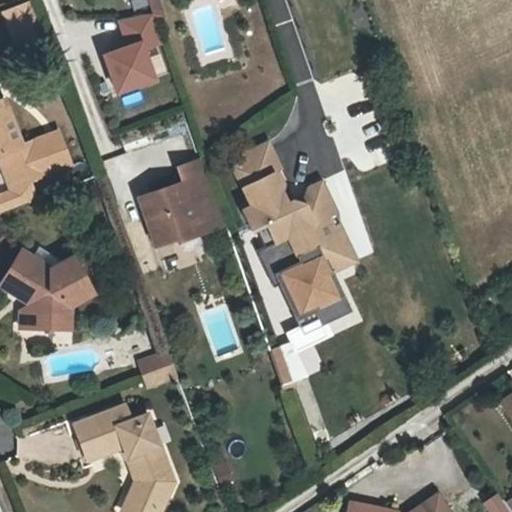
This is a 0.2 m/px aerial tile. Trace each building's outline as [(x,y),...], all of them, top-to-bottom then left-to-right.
[(129,0),(132,10),(146,6),(144,0),(129,0)] [(152,10),(120,19),(128,47),(103,54),(114,92),(157,80),(148,50),(163,46),(152,10)] [(0,168),(7,187),(0,190),(0,218),(33,206),(36,180),(73,166),(57,125),(25,137),(7,91),(0,93),(0,168)] [(336,273),(361,264),(342,216),(330,220),(329,218),(339,214),(325,178),(303,187),(297,202),(288,199),(282,201),(277,191),(280,183),(273,169),(276,168),(263,141),(239,153),(236,162),(228,166),(245,203),(236,207),(246,229),(260,222),(268,242),(282,235),(290,254),(297,256),(301,265),(279,273),(298,323),(348,303),(336,273)] [(333,172),(332,155),(314,156),(315,174),(333,172)] [(215,208),(198,157),(172,166),(177,181),(147,191),(149,198),(134,202),(147,239),(167,232),(168,235),(193,226),(190,217),(215,208)] [(132,196),(134,202),(149,198),(147,191),(132,196)] [(215,208),(190,217),(193,226),(218,217),(215,208)] [(0,276),(0,290),(18,307),(23,304),(30,312),(24,314),(23,334),(64,334),(66,309),(88,298),(69,262),(44,275),(20,254),(0,276)] [(18,307),(24,314),(30,312),(23,304),(18,307)] [(23,334),(24,314),(14,317),(14,335),(23,334)] [(280,345),(292,381),(304,376),(292,341),(280,345)] [(292,381),(280,345),(264,350),(276,386),(292,381)] [(163,357),(136,367),(139,378),(167,368),(163,357)] [(144,391),(173,381),(167,368),(139,378),(144,391)] [(511,389),(498,398),(511,419),(511,389)] [(137,478),(132,490),(128,500),(130,507),(140,511),(160,511),(171,487),(144,418),(127,425),(121,410),(70,429),(84,467),(118,454),(122,464),(131,461),(137,478)] [(131,461),(122,464),(132,490),(137,478),(131,461)] [(456,511),(440,487),(400,511),(388,511),(389,508),(344,500),(342,511),(456,511)] [(507,511),(496,495),(483,503),(489,511),(507,511)]
